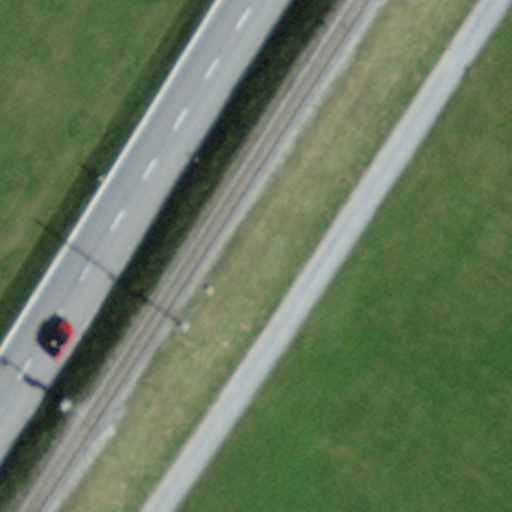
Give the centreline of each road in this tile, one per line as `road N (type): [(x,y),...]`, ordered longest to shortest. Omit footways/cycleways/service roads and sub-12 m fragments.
road 1 (track): [(493,0),(150,511)]
road 2 (primary): [(255,0),(0,409)]
